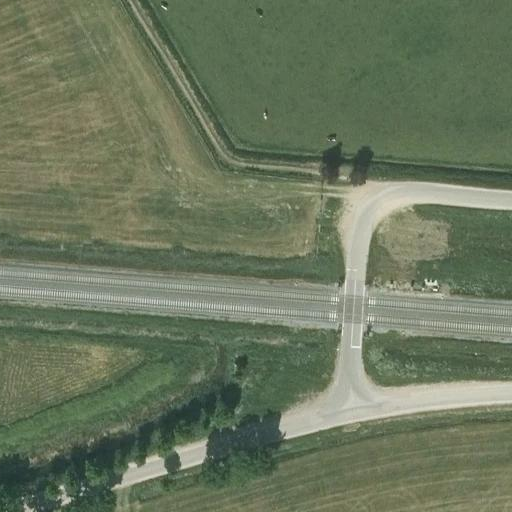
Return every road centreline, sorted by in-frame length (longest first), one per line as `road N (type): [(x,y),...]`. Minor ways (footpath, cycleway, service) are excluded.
road 1 (unclassified): [(344,416),(356,242),(366,208),(398,192),(511,207)]
road 2 (unclassified): [(344,416),(25,511)]
road 3 (unclassified): [(511,397),(344,416)]
